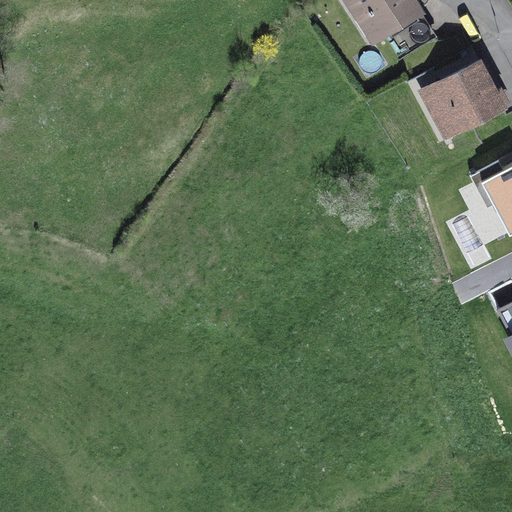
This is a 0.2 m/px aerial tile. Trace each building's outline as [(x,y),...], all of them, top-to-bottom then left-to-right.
[(348,0),(360,17),(368,12),(382,34),(387,30),(415,13),(420,9),(414,0),(348,0)] [(360,17),(374,39),(382,34),(368,12),(360,17)] [(387,30),(390,35),(418,18),(415,13),(387,30)] [(435,83),(459,128),(503,104),(479,60),(435,83)] [(446,135),(459,128),(435,83),(422,90),(446,135)]
